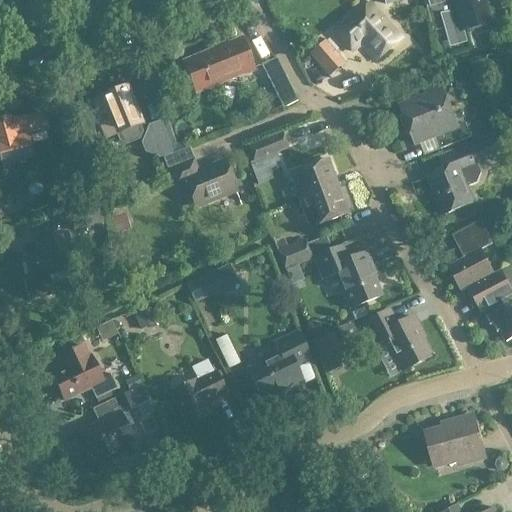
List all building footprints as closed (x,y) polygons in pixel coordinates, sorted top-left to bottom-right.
[(429,8),(429,6),(425,7),(432,32),(444,28),(446,36),(446,37),(449,48),(466,43),(463,32),(491,24),(483,0),(448,0),(449,2),(429,8)] [(397,50),(393,45),(401,38),(370,4),(335,33),(351,53),(359,46),(374,62),(383,54),(388,61),(394,61),(399,57),(397,50)] [(325,42),(309,55),(327,76),(342,64),(325,42)] [(254,72),(243,43),(186,64),(197,93),(254,72)] [(284,110),(299,102),(277,61),(262,69),(284,110)] [(142,132),(138,125),(141,124),(127,86),(99,97),(117,143),(126,146),(139,141),(142,132)] [(426,98),(399,109),(414,147),(435,139),(440,152),(470,140),(464,126),(457,129),(442,92),(438,94),(436,89),(424,94),(426,98)] [(93,131),(83,107),(70,113),(80,136),(93,131)] [(45,130),(41,114),(13,122),(9,120),(0,122),(0,162),(2,168),(31,161),(24,136),(45,130)] [(172,155),(161,122),(149,126),(160,159),(172,155)] [(255,162),(289,149),(282,132),(248,146),(255,162)] [(495,139),(467,150),(438,161),(442,173),(427,179),(442,218),(472,206),(465,190),(474,186),(478,177),(475,168),(503,157),(495,139)] [(224,162),(198,172),(194,161),(171,169),(177,185),(186,181),(196,206),(235,191),(224,162)] [(289,175),(299,202),(337,188),(330,169),(327,161),(289,175)] [(78,170),(69,173),(52,181),(59,197),(85,186),(78,170)] [(283,170),(273,174),(280,192),(290,188),(283,170)] [(339,191),(337,188),(299,202),(309,229),(348,215),(346,212),(351,210),(343,190),(339,191)] [(292,192),(279,196),(288,222),(300,219),(292,192)] [(97,200),(68,207),(73,232),(103,225),(97,200)] [(452,238),(458,248),(485,232),(480,223),(452,238)] [(492,246),(485,232),(458,248),(464,259),(447,268),(460,292),(467,288),(467,289),(494,274),(482,251),(492,246)] [(71,253),(66,233),(35,240),(39,257),(24,260),(27,277),(28,277),(29,279),(23,281),(27,301),(49,296),(49,294),(52,293),(47,275),(78,268),(74,252),(71,253)] [(286,269),(312,259),(304,240),(277,252),(278,253),(278,254),(284,269),(286,268),(286,269)] [(340,247),(313,258),(321,279),(335,274),(348,309),(379,297),(367,268),(369,267),(364,254),(346,261),(340,247)] [(203,298),(237,282),(228,265),(195,281),(203,298)] [(481,314),(483,313),(511,296),(511,295),(499,272),(495,275),(494,274),(467,289),(481,314)] [(323,278),(330,300),(340,297),(333,276),(323,278)] [(511,296),(483,313),(490,326),(491,325),(496,333),(500,331),(506,342),(511,338),(511,296)] [(353,321),(364,317),(362,310),(351,315),(353,321)] [(400,373),(429,357),(416,331),(418,330),(412,317),(395,326),(387,311),(361,325),(373,347),(384,342),(400,373)] [(335,353),(337,344),(332,332),(313,340),(326,372),(340,366),(335,353)] [(278,356),(246,372),(260,402),(287,389),(288,391),(300,384),(292,368),(308,360),(295,334),(273,345),(278,356)] [(56,359),(62,370),(51,375),(64,401),(90,388),(95,399),(117,389),(109,374),(100,378),(84,345),(56,359)] [(183,356),(186,368),(203,365),(201,352),(183,356)] [(194,382),(169,394),(185,427),(210,415),(205,405),(224,395),(214,374),(195,383),(194,382)] [(115,398),(121,411),(127,414),(137,409),(129,392),(115,398)] [(79,433),(80,435),(77,436),(76,439),(80,447),(83,448),(86,447),(92,461),(116,450),(118,453),(133,445),(118,414),(79,433)] [(456,426),(426,434),(435,468),(461,461),(462,464),(483,459),(472,417),(455,421),(456,426)]
